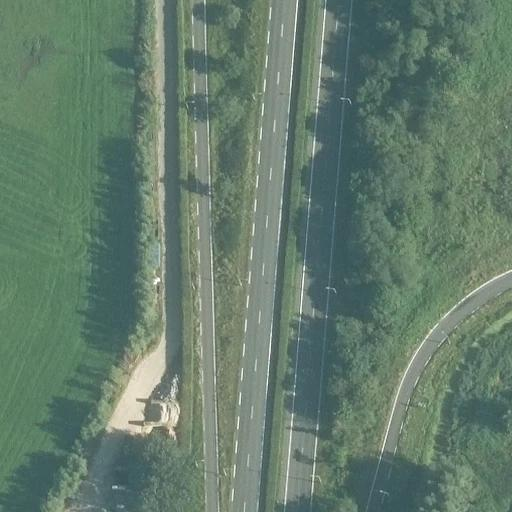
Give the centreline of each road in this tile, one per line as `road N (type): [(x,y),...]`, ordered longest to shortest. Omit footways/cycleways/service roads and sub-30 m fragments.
road 1 (primary): [(294,511),(336,0)]
road 2 (primary): [(283,0),(243,511)]
road 3 (primary): [(192,0),(207,511)]
road 4 (primary): [(373,511),(422,355),(458,313),(511,278)]
